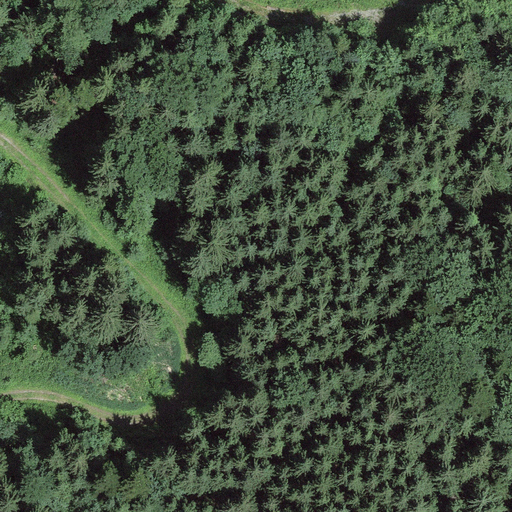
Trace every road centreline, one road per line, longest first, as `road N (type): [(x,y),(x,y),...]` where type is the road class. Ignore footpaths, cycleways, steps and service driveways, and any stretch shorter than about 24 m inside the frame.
road 1 (track): [(0,150),(163,299),(185,364),(173,399),(118,430)]
road 2 (track): [(436,0),(346,29),(275,29),(204,0)]
road 3 (track): [(0,401),(31,391),(118,430)]
